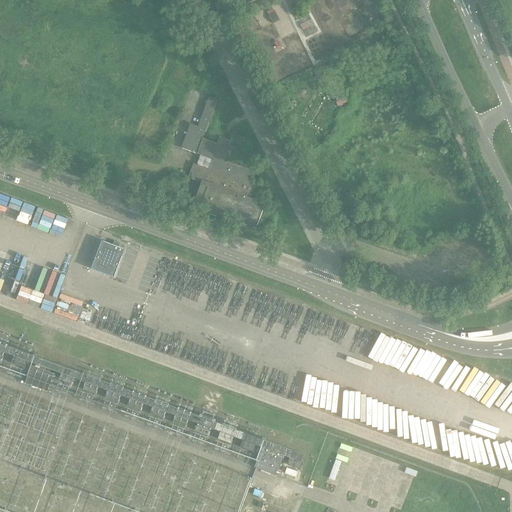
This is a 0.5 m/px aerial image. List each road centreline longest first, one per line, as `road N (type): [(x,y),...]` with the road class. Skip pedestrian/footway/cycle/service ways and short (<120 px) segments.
road 1 (tertiary): [(325,291),(0,170)]
road 2 (residential): [(325,249),(197,0)]
road 3 (tertiary): [(418,0),(477,127)]
road 4 (tertiary): [(442,333),(325,291)]
